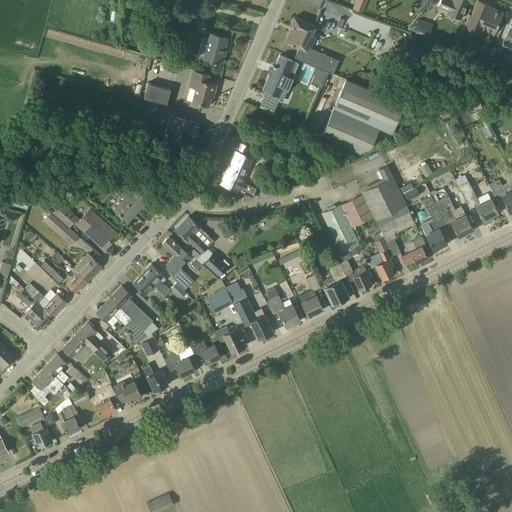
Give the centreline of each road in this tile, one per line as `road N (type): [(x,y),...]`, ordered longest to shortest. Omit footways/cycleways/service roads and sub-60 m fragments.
road 1 (secondary): [(0,491),(511,232)]
road 2 (residential): [(36,346),(187,189),(278,0)]
road 3 (unknown): [(181,195),(205,209),(244,207),(371,158)]
